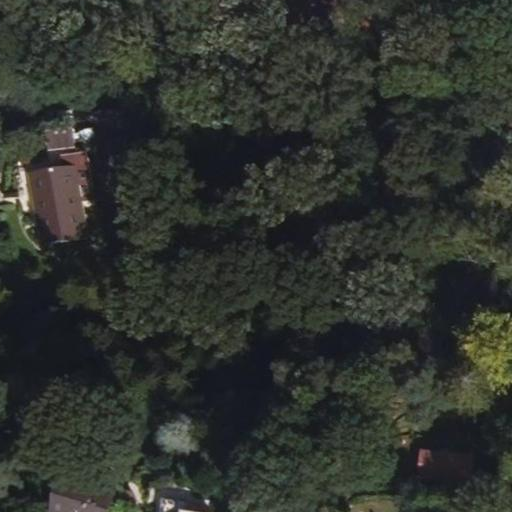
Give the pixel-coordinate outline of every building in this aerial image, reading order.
[(86,131),(61,134),(63,152),(88,150),(86,131)] [(130,191),(131,147),(95,146),(95,161),(94,190),(99,190),(130,191)] [(64,165),(65,174),(77,172),(82,210),(101,207),(99,190),(94,190),(95,161),(64,165)] [(32,178),(43,248),(87,241),(82,210),(77,172),(65,174),(32,178)] [(436,477),(438,456),(425,455),(423,476),(436,477)] [(470,460),(438,456),(436,477),(467,481),(470,460)] [(113,511),(118,494),(126,465),(106,460),(98,489),(60,480),(52,511),(113,511)] [(185,511),(187,505),(164,501),(162,511),(185,511)]
